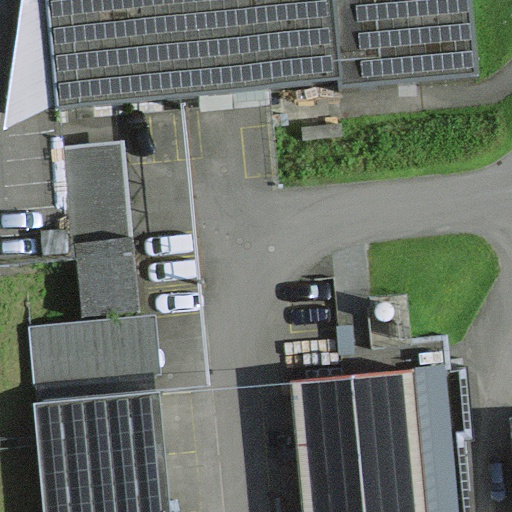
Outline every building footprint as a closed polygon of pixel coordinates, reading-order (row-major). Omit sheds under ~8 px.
[(21,0),(5,130),(58,104),(58,112),(275,88),(336,79),(336,90),(475,73),(469,0),(21,0)] [(141,310),(123,142),(63,149),(82,317),(141,310)] [(154,318),(30,331),(36,389),(160,376),(154,318)] [(420,511),(409,372),(294,382),(305,511),(420,511)] [(168,511),(156,394),(32,406),(42,511),(168,511)]
